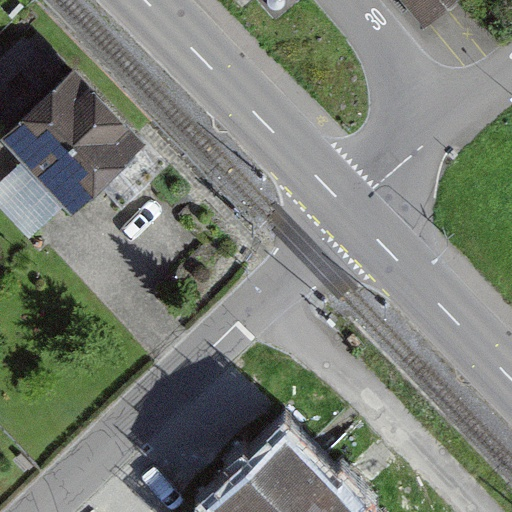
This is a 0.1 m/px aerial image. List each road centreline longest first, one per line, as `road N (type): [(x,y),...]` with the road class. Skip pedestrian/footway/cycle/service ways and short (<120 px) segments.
road 1 (residential): [(45,511),(354,215)]
road 2 (primary): [(143,0),(354,215)]
road 3 (primary): [(354,215),(511,377)]
road 4 (unclassified): [(448,123),(343,0)]
road 5 (residential): [(354,215),(448,123)]
